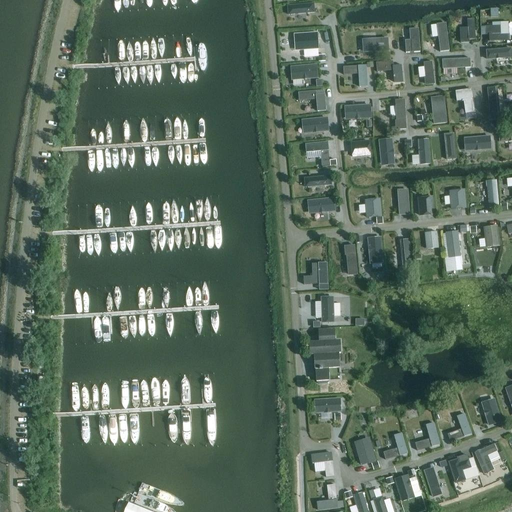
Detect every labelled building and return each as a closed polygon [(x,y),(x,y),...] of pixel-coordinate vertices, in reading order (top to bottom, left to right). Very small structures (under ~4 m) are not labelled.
[(287,6),(288,15),(314,13),(313,4),(287,6)] [(468,28),(459,28),(460,43),(469,43),(469,39),(475,39),(474,19),(467,20),(468,28)] [(446,24),(437,25),(440,52),(449,51),(446,24)] [(509,40),(509,34),(500,35),(500,26),(485,26),(486,35),(489,35),(490,41),(509,40)] [(420,51),(418,29),(410,30),(412,52),(420,51)] [(317,33),(298,35),(299,38),(295,39),(296,50),(318,48),(317,33)] [(364,40),(365,52),(388,50),(387,38),(364,40)] [(511,57),(511,49),(486,51),(487,59),(511,57)] [(471,67),(470,58),(442,60),(443,69),(471,67)] [(393,61),(376,63),(377,72),(393,71),(394,83),(403,83),(401,65),(393,66),(393,61)] [(432,62),(423,63),(425,77),(424,77),(425,86),(434,84),(432,62)] [(291,69),(292,80),(317,78),(316,65),(292,67),(291,69)] [(359,74),(359,86),(367,86),(366,65),(343,67),(343,75),(359,74)] [(490,120),(500,119),(497,87),(487,88),(490,120)] [(471,90),(456,92),(457,101),(464,100),(465,114),(474,112),(471,90)] [(299,101),(316,99),(317,111),(326,110),(324,94),(316,95),(316,91),(298,92),(299,101)] [(446,122),(443,98),(432,100),(435,124),(446,122)] [(404,101),(396,102),(397,121),(395,121),(396,129),(406,129),(404,101)] [(370,118),(370,106),(348,107),(345,110),(346,119),(370,118)] [(304,120),(302,122),(303,133),(328,130),(327,118),(304,120)] [(511,140),(511,132),(499,133),(500,142),(511,140)] [(451,159),(455,158),(453,134),(445,135),(447,155),(446,156),(446,159),(447,160),(451,160),(451,159)] [(466,151),(490,149),(489,136),(467,138),(465,140),(466,151)] [(382,165),(388,165),(387,161),(394,160),(391,139),(379,141),(382,165)] [(428,140),(418,141),(420,164),(430,164),(428,140)] [(368,141),(351,143),(353,157),(370,155),(368,141)] [(306,152),(320,151),(322,167),(329,166),(328,150),(327,142),(305,145),(306,152)] [(306,187),(331,185),(330,176),(305,178),(306,187)] [(486,187),(487,187),(489,207),(498,206),(496,181),(491,182),(490,181),(487,181),(486,183),(486,187)] [(409,214),(407,190),(398,190),(399,215),(409,214)] [(451,209),(466,208),(464,190),(450,191),(451,209)] [(433,214),(432,197),(418,198),(419,215),(433,214)] [(334,211),(333,198),(310,201),(308,204),(309,214),(334,211)] [(380,199),(365,200),(367,218),(381,216),(380,199)] [(486,247),(488,247),(490,247),(491,246),(499,245),(497,226),(484,228),(486,247)] [(446,233),(449,257),(460,256),(457,231),(446,233)] [(438,248),(437,232),(424,233),(426,249),(438,248)] [(368,238),(370,262),(377,262),(378,262),(378,263),(381,263),(381,261),(383,261),(380,237),(368,238)] [(409,239),(400,240),(403,273),(412,272),(409,239)] [(357,273),(354,245),(346,246),(348,274),(357,273)] [(327,263),(318,263),(318,276),(303,277),(303,285),(327,284),(327,263)] [(322,322),(333,322),(333,297),(321,297),(322,322)] [(335,341),(334,329),(318,330),(318,336),(318,341),(309,342),(309,346),(310,355),(314,355),(314,369),(315,369),(316,382),(319,384),(327,384),(330,381),(340,380),(339,368),(340,368),(339,367),(339,354),(341,354),(340,340),(335,341)] [(314,402),(315,413),(341,412),(340,399),(317,400),(318,402),(314,402)] [(501,421),(494,399),(482,403),(489,425),(501,421)] [(457,417),(461,429),(447,434),(450,441),(464,436),(471,433),(464,414),(457,417)] [(426,425),(430,438),(415,443),(417,451),(440,444),(434,423),(426,425)] [(383,452),(385,460),(407,453),(401,434),(394,436),(398,448),(383,452)] [(354,442),(361,466),(376,461),(369,438),(354,442)] [(484,474),(494,470),(487,456),(497,451),(494,444),(474,453),(484,474)] [(334,476),(331,453),(311,455),(312,464),(324,462),(326,477),(334,476)] [(448,462),(455,484),(466,480),(463,471),(476,467),(473,458),(460,462),(458,458),(448,462)] [(433,468),(423,471),(432,498),(441,495),(433,468)] [(414,498),(407,475),(394,479),(401,502),(414,498)] [(335,485),(327,486),(329,501),(317,503),(318,511),(337,509),(337,502),(335,485)] [(367,511),(362,493),(354,495),(358,511),(367,511)] [(387,511),(382,496),(373,499),(376,511),(387,511)]
